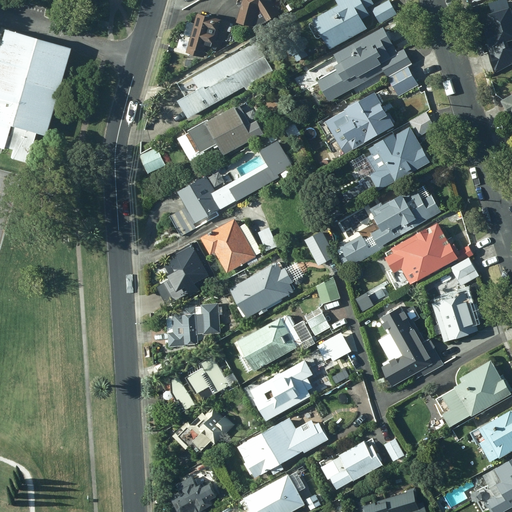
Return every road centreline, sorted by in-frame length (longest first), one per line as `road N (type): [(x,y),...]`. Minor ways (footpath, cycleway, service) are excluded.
road 1 (residential): [(135,511),(115,142),(155,0)]
road 2 (residential): [(511,251),(438,0)]
